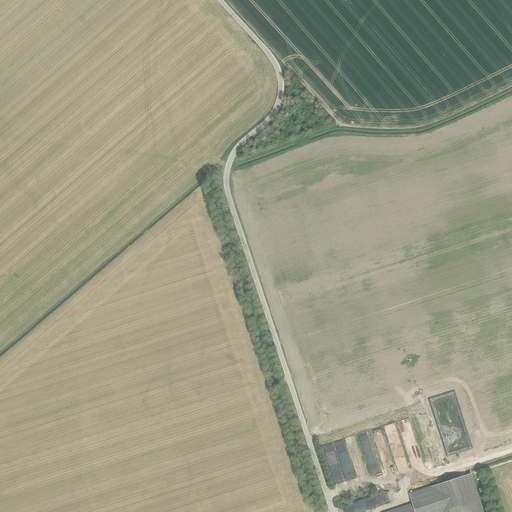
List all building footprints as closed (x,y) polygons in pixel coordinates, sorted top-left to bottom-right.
[(409,419),(400,422),(403,432),(411,429),(412,433),(414,433),(409,419)] [(368,432),(360,435),(365,453),(373,451),(368,432)] [(360,454),(355,435),(347,438),(350,448),(355,446),(358,455),(360,454)] [(417,461),(412,462),(413,467),(424,464),(422,455),(416,457),(417,461)] [(410,504),(386,511),(484,511),(480,499),(471,473),(430,487),(408,494),(412,503),(413,508),(412,509),(410,504)]
